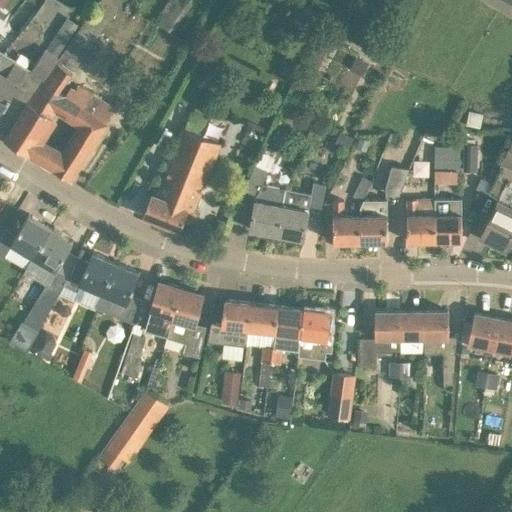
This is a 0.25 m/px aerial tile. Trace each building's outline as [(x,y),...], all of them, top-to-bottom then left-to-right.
[(0,0),(0,7),(3,9),(10,0),(0,0)] [(57,58),(27,102),(29,103),(4,141),(29,155),(56,112),(81,128),(63,154),(53,148),(43,164),(69,180),(106,121),(89,110),(96,97),(81,87),(79,88),(71,100),(58,91),(71,72),(121,0),(99,0),(70,41),(58,58),(57,58)] [(172,34),(190,5),(180,0),(168,0),(154,22),(172,34)] [(45,50),(57,58),(58,58),(70,41),(69,39),(57,32),(45,50)] [(312,77),(332,38),(320,32),(301,72),(312,77)] [(27,102),(57,58),(45,50),(30,70),(5,55),(0,61),(0,112),(0,113),(12,93),(27,102)] [(368,63),(356,57),(350,70),(363,76),(368,63)] [(204,118),(191,113),(185,128),(198,133),(204,118)] [(188,209),(188,208),(192,209),(219,142),(199,134),(185,128),(158,196),(151,193),(142,215),(179,230),(183,220),(188,209)] [(354,137),(341,131),(334,144),(348,150),(354,137)] [(366,151),(370,140),(359,137),(355,147),(366,151)] [(511,167),(511,142),(502,163),(511,167)] [(475,170),(476,146),(465,145),(464,170),(475,170)] [(434,160),(434,169),(458,170),(458,160),(434,160)] [(276,234),(285,189),(262,185),(268,171),(255,165),(243,190),(256,196),(249,230),(276,234)] [(398,195),(409,168),(392,165),(387,182),(385,185),(385,195),(398,195)] [(361,200),(370,180),(362,176),(353,196),(361,200)] [(491,183),(484,180),(481,187),(488,190),(491,183)] [(285,189),(276,234),(303,239),(309,206),(321,208),(326,184),(313,182),(311,193),(285,189)] [(511,184),(508,182),(500,198),(511,203),(511,184)] [(434,214),(434,199),(406,200),(407,241),(435,241),(434,214)] [(435,241),(462,240),(461,199),(434,199),(435,241)] [(360,208),(360,215),(361,242),(388,241),(387,200),(363,200),(360,208)] [(505,248),(511,234),(511,207),(498,200),(480,236),(505,248)] [(361,242),(360,215),(343,216),(343,201),(332,201),(333,243),(361,242)] [(33,257),(50,228),(28,215),(16,235),(6,229),(0,237),(0,257),(2,259),(7,251),(11,244),(32,257),(33,257)] [(63,284),(71,268),(60,262),(73,242),(50,228),(33,257),(32,257),(23,272),(45,285),(22,323),(23,324),(11,345),(27,353),(38,331),(63,284)] [(102,294),(116,263),(92,252),(83,274),(71,268),(63,284),(76,291),(80,284),(102,293),(102,294)] [(102,294),(102,293),(96,308),(133,324),(142,299),(130,294),(140,273),(116,263),(102,294)] [(172,318),(181,288),(158,281),(145,326),(154,329),(159,314),(172,318)] [(181,288),(172,318),(166,337),(185,343),(182,351),(199,357),(206,326),(195,323),(204,295),(181,288)] [(248,329),(251,302),(224,299),(221,325),(211,324),(208,340),(246,344),(248,329)] [(271,362),(278,305),(251,302),(248,329),(246,344),(262,346),(260,361),(261,361),(258,387),(267,388),(270,362),(271,362)] [(298,350),(304,309),(278,305),(271,362),(281,364),(282,349),(298,350)] [(304,309),(298,350),(298,356),(299,356),(302,335),(313,337),(310,358),(325,360),(326,352),(331,352),(333,335),(328,335),(331,312),(304,309)] [(400,351),(400,339),(399,311),(375,311),(375,339),(360,339),(360,367),(376,367),(377,351),(400,351)] [(400,339),(424,338),(424,311),(399,311),(400,339)] [(424,338),(424,353),(443,353),(443,384),(452,384),(455,336),(449,336),(448,311),(424,311),(424,338)] [(492,349),(498,318),(474,313),(472,321),(470,334),(467,345),(492,349)] [(511,353),(511,320),(498,318),(492,349),(511,353)] [(472,321),(463,320),(462,333),(470,334),(472,321)] [(52,349),(56,342),(54,334),(46,330),(38,332),(34,340),(30,347),(33,355),(40,359),(48,357),(52,349)] [(136,378),(140,367),(137,366),(145,338),(132,334),(120,373),(136,378)] [(81,381),(92,352),(84,348),(72,378),(81,381)] [(400,377),(400,362),(389,362),(389,377),(400,377)] [(400,362),(400,377),(411,377),(411,362),(400,362)] [(238,393),(241,372),(224,369),(220,391),(238,393)] [(485,387),(488,372),(478,370),(474,385),(485,387)] [(488,372),(485,387),(495,389),(498,375),(488,372)] [(348,418),(353,376),(335,373),(331,405),(335,405),(333,415),(329,414),(329,415),(348,418)] [(128,462),(168,406),(146,390),(106,446),(99,456),(113,466),(120,456),(128,462)] [(292,396),(279,395),(276,417),(289,419),(292,396)] [(250,409),(251,400),(239,398),(238,407),(250,409)] [(368,410),(355,409),(353,426),(366,427),(368,410)] [(498,444),(500,434),(489,433),(488,443),(498,444)]
